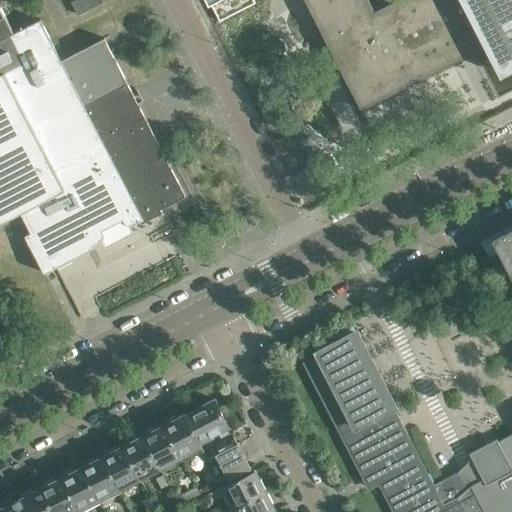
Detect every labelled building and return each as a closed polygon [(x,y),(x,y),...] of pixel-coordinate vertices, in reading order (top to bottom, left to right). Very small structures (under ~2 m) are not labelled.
[(76,0),(72,2),(77,13),(78,14),(103,2),(101,0),(76,0)] [(511,0),(207,0),(208,1),(210,0),(305,0),(335,57),(362,109),(475,51),(486,46),(499,73),(511,66),(511,0)] [(14,33),(0,5),(0,222),(21,212),(31,232),(25,235),(45,273),(95,247),(94,244),(103,240),(106,247),(135,232),(131,225),(141,220),(142,222),(143,222),(127,190),(112,161),(98,133),(80,99),(60,60),(40,20),(14,33)] [(237,60),(260,50),(249,26),(226,37),(237,60)] [(104,37),(60,60),(80,99),(125,76),(104,37)] [(125,76),(80,99),(98,133),(142,110),(125,76)] [(142,110),(98,133),(112,161),(157,139),(142,110)] [(157,139),(112,161),(127,190),(171,167),(157,139)] [(171,167),(127,190),(143,222),(162,212),(161,208),(186,195),(171,167)] [(485,238),(482,240),(484,243),(488,252),(490,256),(499,251),(511,276),(511,223),(491,234),(491,235),(485,238)] [(319,356),(305,363),(363,475),(367,473),(373,486),(379,482),(394,511),(511,511),(511,433),(498,441),(497,439),(469,453),(476,466),(465,471),(459,474),(457,472),(432,485),(392,407),(394,406),(356,331),(317,352),(319,356)] [(214,398),(186,413),(199,439),(218,429),(221,435),(230,430),(227,424),(214,398)] [(165,423),(163,424),(182,460),(203,449),(202,444),(201,445),(199,439),(186,413),(185,412),(175,417),(174,415),(164,420),(165,423)] [(144,433),(142,434),(161,471),(182,460),(163,424),(155,428),(154,426),(143,431),(144,433)] [(124,444),(123,445),(141,481),(161,471),(142,434),(134,439),(133,436),(123,442),(124,444)] [(215,454),(215,455),(208,459),(214,471),(222,468),(243,456),(236,443),(232,446),(215,454)] [(104,454),(102,455),(120,492),(141,481),(123,445),(113,449),(112,447),(103,452),(104,454)] [(84,465),(81,467),(99,502),(120,492),(102,455),(94,460),(92,457),(82,462),(84,465)] [(243,456),(222,468),(214,471),(218,478),(225,474),(228,479),(247,470),(249,469),(243,456)] [(63,476),(61,476),(79,511),(80,511),(99,502),(81,467),(73,470),(72,468),(62,473),(63,476)] [(222,486),(222,487),(201,498),(205,505),(226,494),(233,508),(264,492),(263,491),(265,489),(260,480),(258,481),(253,471),(248,473),(222,486)] [(167,482),(162,472),(154,476),(159,486),(167,482)] [(43,486),(41,487),(53,511),(79,511),(61,476),(53,481),(52,478),(41,483),(43,486)] [(194,485),(175,495),(181,506),(199,496),(194,485)] [(22,497),(20,498),(26,511),(53,511),(41,487),(33,492),(31,489),(20,494),(22,497)] [(264,492),(233,508),(234,511),(273,511),(270,505),(272,504),(267,494),(265,495),(264,492)] [(1,507),(0,507),(0,509),(1,511),(26,511),(20,498),(12,502),(10,499),(0,505),(1,507)]
